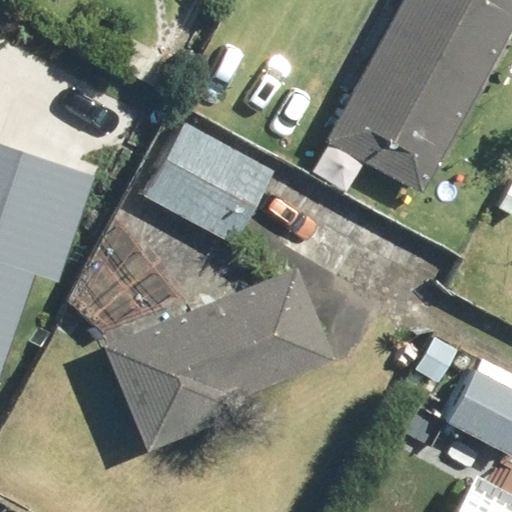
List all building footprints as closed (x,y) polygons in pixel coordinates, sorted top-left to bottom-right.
[(511,0),(396,0),(322,137),(418,189),(511,16),(511,0)] [(210,130),(182,115),(140,192),(207,228),(204,233),(222,243),(225,238),(229,240),(269,166),(208,134),(210,130)] [(0,359),(31,269),(55,277),(92,167),(0,136),(0,359)] [(289,262),(98,341),(141,445),(238,405),(232,391),(326,352),(289,262)] [(509,453),(511,447),(511,387),(470,366),(443,418),(509,453)] [(511,511),(511,493),(469,470),(445,511),(511,511)]
